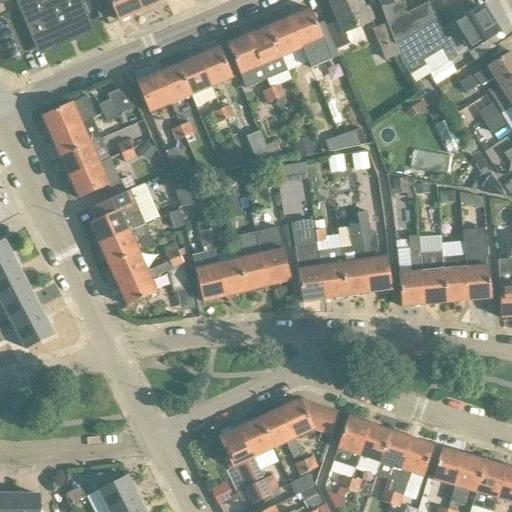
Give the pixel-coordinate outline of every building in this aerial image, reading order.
[(21,0),(26,10),(22,11),(39,51),(42,50),(44,53),(68,43),(67,39),(75,36),(77,39),(92,33),(78,0),(21,0)] [(142,12),(136,0),(108,0),(118,22),(142,12)] [(166,2),(165,0),(136,0),(142,12),(166,2)] [(328,27),(338,51),(349,46),(344,33),(372,21),(366,8),(363,9),(358,0),(335,0),(330,2),(339,22),(328,27)] [(400,0),(377,0),(388,23),(396,45),(437,20),(426,4),(405,14),(400,0)] [(449,63),(498,33),(482,8),(443,32),(437,20),(396,45),(411,76),(425,68),(422,63),(442,51),(449,63)] [(289,19),(302,50),(308,64),(328,55),(322,42),(323,41),(310,10),(289,19)] [(302,50),(289,19),(269,28),(282,59),(302,50)] [(396,45),(388,23),(372,30),(385,62),(400,56),(396,45)] [(269,28),(249,36),(267,81),(288,72),(282,59),(269,28)] [(267,81),(249,36),(227,45),(246,90),(267,81)] [(198,58),(211,89),(233,80),(220,49),(198,58)] [(500,88),(511,80),(511,56),(510,53),(474,77),(473,75),(459,83),(466,95),(493,78),(500,88)] [(211,89),(198,58),(177,66),(191,97),(211,89)] [(157,75),(170,106),(191,97),(177,66),(157,75)] [(170,106),(157,75),(136,84),(149,115),(170,106)] [(511,106),(511,80),(500,88),(511,107),(511,106)] [(271,89),(276,100),(285,97),(280,85),(271,89)] [(128,87),(107,96),(110,102),(99,107),(103,116),(114,111),(116,117),(117,117),(123,114),(137,108),(128,87)] [(276,100),(271,89),(262,93),(266,104),(276,100)] [(83,99),(42,118),(51,139),(92,121),(83,99)] [(484,124),(498,115),(491,105),(478,113),(484,124)] [(220,111),(225,122),(234,118),(229,107),(220,111)] [(114,111),(103,116),(106,123),(117,119),(116,117),(114,111)] [(225,122),(220,111),(211,115),(216,126),(225,122)] [(121,126),(127,124),(123,114),(117,117),(121,126)] [(498,115),(484,124),(491,134),(504,125),(498,115)] [(445,152),(461,148),(453,117),(438,121),(445,152)] [(60,159),(101,141),(92,121),(51,139),(60,159)] [(180,128),(184,139),(189,150),(202,144),(197,133),(193,135),(189,124),(180,128)] [(184,139),(180,128),(170,132),(175,143),(184,139)] [(360,130),(339,137),(344,150),(345,149),(365,146),(360,130)] [(259,135),(258,132),(246,137),(257,164),(269,158),(259,135)] [(325,142),(329,152),(344,150),(339,137),(325,142)] [(296,151),(310,146),(307,138),(293,143),(296,151)] [(69,179),(110,161),(101,141),(60,159),(69,179)] [(123,155),(134,150),(130,141),(119,146),(123,155)] [(156,151),(147,143),(137,153),(146,162),(156,151)] [(511,147),(503,153),(509,164),(511,161),(511,147)] [(182,167),(174,149),(165,153),(173,171),(182,167)] [(134,150),(123,155),(127,164),(138,159),(134,150)] [(237,152),(223,157),(228,170),(242,164),(237,152)] [(367,172),(365,154),(351,155),(353,173),(367,172)] [(343,173),(342,156),(328,158),(329,175),(343,173)] [(110,161),(69,179),(78,200),(108,187),(108,188),(120,183),(110,161)] [(293,165),(295,181),(307,180),(305,163),(293,165)] [(485,170),(470,191),(484,194),(505,197),(498,187),(490,174),(485,170)] [(41,188),(53,182),(49,174),(37,180),(41,188)] [(260,190),(257,177),(245,180),(248,193),(260,190)] [(406,179),(393,179),(393,189),(405,189),(407,199),(413,199),(412,180),(406,180),(406,179)] [(233,180),(224,182),(227,193),(235,191),(233,180)] [(197,183),(174,187),(177,200),(180,200),(182,208),(201,203),(197,183)] [(428,185),(415,185),(416,196),(429,195),(428,185)] [(99,247),(146,226),(131,191),(90,210),(95,223),(89,225),(99,247)] [(453,192),(439,193),(439,204),(453,203),(453,192)] [(483,199),(459,193),(460,204),(483,208),(483,199)] [(180,211),(169,215),(174,230),(185,226),(180,211)] [(357,214),(358,224),(368,295),(391,292),(387,258),(373,260),(378,253),(375,234),(369,234),(366,212),(357,214)] [(206,215),(196,218),(199,233),(209,230),(206,215)] [(108,267),(139,253),(134,243),(160,231),(155,222),(146,226),(99,247),(108,267)] [(339,249),(346,298),(368,295),(358,224),(349,226),(352,247),(339,249)] [(209,230),(212,243),(221,241),(218,228),(209,230)] [(255,234),(260,255),(268,288),(290,282),(278,228),(255,234)] [(213,248),(212,243),(209,230),(199,233),(203,250),(213,248)] [(314,231),(316,243),(326,241),(324,230),(314,231)] [(464,257),(468,303),(491,301),(484,230),(462,232),(464,257)] [(268,288),(260,255),(255,234),(233,239),(239,260),(247,293),(268,288)] [(421,272),(420,255),(418,237),(409,238),(412,273),(399,275),(402,308),(424,306),(421,272)] [(0,276),(17,268),(3,242),(0,243),(0,276)] [(317,252),(320,267),(325,301),(346,298),(339,249),(317,252)] [(511,249),(511,262),(498,262),(501,319),(511,318),(511,249)] [(169,264),(179,259),(175,250),(165,255),(169,264)] [(148,273),(139,253),(108,267),(117,287),(148,273)] [(420,255),(421,272),(424,306),(446,304),(442,259),(442,253),(420,255)] [(225,297),(217,265),(215,254),(192,259),(203,303),(225,297)] [(468,303),(464,257),(442,259),(446,304),(468,303)] [(179,259),(169,264),(148,273),(117,287),(126,307),(157,294),(151,281),(167,273),(173,294),(190,290),(184,267),(183,267),(179,259)] [(247,293),(239,260),(217,265),(225,297),(247,293)] [(325,301),(320,267),(298,270),(302,304),(325,301)] [(17,268),(0,276),(0,300),(1,303),(28,289),(17,268)] [(28,289),(1,303),(12,324),(39,310),(28,289)] [(39,310),(12,324),(26,351),(53,337),(39,310)] [(171,380),(164,383),(170,394),(177,390),(171,380)] [(279,410),(293,441),(315,431),(314,430),(332,436),(339,415),(313,406),(305,410),(300,400),(279,410)] [(301,456),(293,441),(279,410),(258,419),(273,450),(285,444),(293,460),(301,456)] [(355,470),(359,457),(370,425),(348,418),(333,462),(355,470)] [(239,428),(254,459),(273,450),(258,419),(239,428)] [(380,464),(391,432),(370,425),(359,457),(380,464)] [(269,492),(264,481),(254,459),(239,428),(219,438),(233,469),(239,466),(249,488),(238,493),(245,509),(271,497),(269,492)] [(391,432),(380,464),(392,468),(387,481),(397,484),(412,439),(391,432)] [(397,484),(394,495),(390,506),(400,510),(411,475),(423,478),(434,446),(412,439),(397,484)] [(454,488),(463,455),(442,449),(432,481),(454,488)] [(463,455),(454,488),(450,503),(464,507),(468,492),(475,494),(484,461),(463,455)] [(304,461),(309,472),(318,467),(313,457),(304,461)] [(309,472),(304,461),(294,466),(299,477),(309,472)] [(484,461),(475,494),(471,507),(488,511),(492,511),(496,500),(505,467),(484,461)] [(511,469),(505,467),(496,500),(511,504),(511,469)] [(299,494),(312,486),(314,485),(308,475),(290,485),(295,495),(299,494)] [(109,511),(124,511),(140,504),(126,477),(99,491),(109,511)] [(264,481),(269,492),(277,488),(272,477),(264,481)] [(339,488),(348,491),(352,479),(343,477),(339,488)] [(352,479),(348,491),(357,494),(361,482),(352,479)] [(220,507),(234,500),(226,483),(212,490),(220,507)] [(312,486),(299,494),(307,511),(321,503),(312,486)] [(84,499),(80,489),(67,495),(72,505),(84,499)] [(335,511),(339,511),(345,499),(327,493),(326,495),(335,511)] [(14,511),(14,496),(0,495),(0,511),(14,511)] [(14,511),(39,511),(39,496),(14,496),(14,511)]
